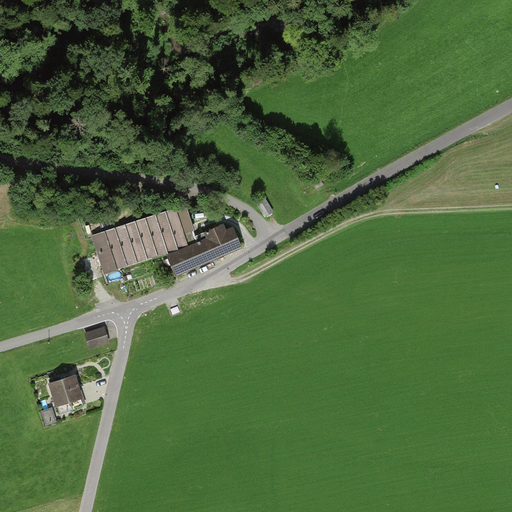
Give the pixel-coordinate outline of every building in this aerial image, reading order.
[(266,221),(276,215),(266,199),(257,205),(266,221)] [(176,211),(94,237),(106,274),(188,247),(184,237),(195,233),(188,211),(177,214),(176,211)] [(179,279),(244,251),(234,229),(228,232),(226,227),(211,234),(213,239),(170,258),(179,279)] [(179,304),(172,307),(175,314),(182,311),(179,304)] [(100,332),(87,335),(92,351),(112,346),(108,330),(100,332)] [(80,377),(50,386),(59,414),(88,405),(80,377)]
